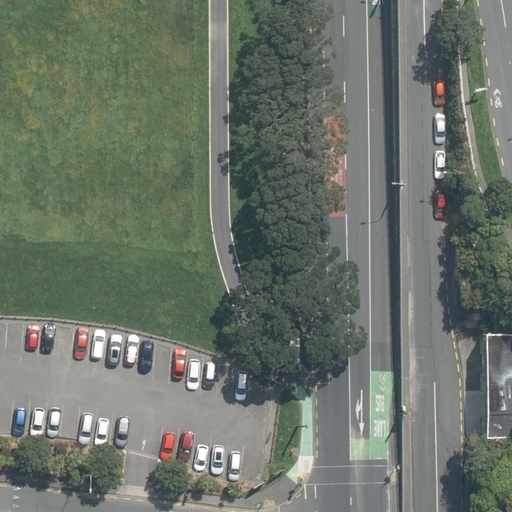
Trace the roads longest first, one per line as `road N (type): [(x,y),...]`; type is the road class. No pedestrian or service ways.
road 1 (tertiary): [(424,0),(437,511)]
road 2 (secondary): [(350,511),(345,0)]
